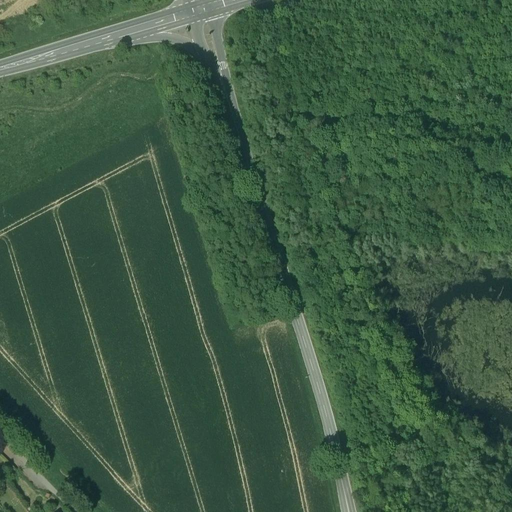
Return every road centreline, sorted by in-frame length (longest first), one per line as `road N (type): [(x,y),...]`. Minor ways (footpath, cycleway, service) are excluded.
road 1 (tertiary): [(352,511),(312,347),(219,57)]
road 2 (tertiary): [(138,34),(0,69)]
